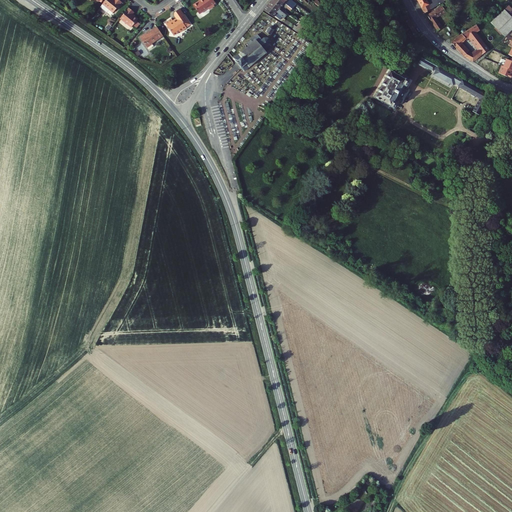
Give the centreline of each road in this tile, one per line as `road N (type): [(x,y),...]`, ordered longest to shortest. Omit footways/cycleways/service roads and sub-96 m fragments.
road 1 (tertiary): [(179,117),(235,223),(308,511)]
road 2 (track): [(511,396),(469,365),(385,511)]
road 3 (tertiary): [(31,0),(163,99)]
road 4 (unknown): [(426,87),(451,98),(459,126),(486,142),(510,88)]
road 5 (tertiary): [(407,0),(444,49),(511,89)]
